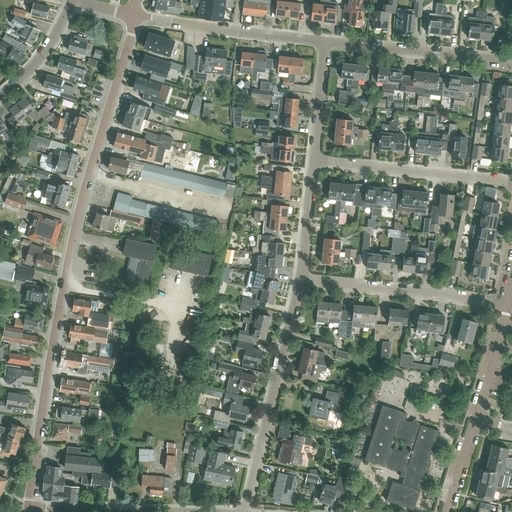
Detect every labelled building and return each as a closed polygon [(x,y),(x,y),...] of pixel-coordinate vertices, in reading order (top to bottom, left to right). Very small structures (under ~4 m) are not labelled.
[(173,0),(151,0),(150,10),(165,14),(165,13),(179,15),(181,3),(176,2),(176,0),(173,0)] [(200,8),(201,1),(193,0),(190,0),(190,7),(200,8)] [(200,8),(199,19),(223,22),(225,7),(226,0),(225,0),(200,0),(201,1),(200,8)] [(233,8),(234,1),(226,0),(225,7),(233,8)] [(274,16),(287,17),(288,2),(288,0),(281,0),(282,1),(276,1),(274,16)] [(365,12),(366,5),(364,5),(364,0),(344,0),(343,10),(344,10),(350,11),(349,25),(361,26),(363,12),(365,12)] [(373,27),(386,29),(388,13),(395,14),(396,0),(389,0),(388,5),(384,5),(383,12),(369,10),(368,19),(374,20),(373,27)] [(49,7),(28,2),(27,8),(33,9),(31,15),(46,19),(47,17),(48,16),(49,13),(48,12),(49,7)] [(267,5),(244,2),(242,14),(266,17),(267,5)] [(288,2),(287,17),(299,19),(300,3),(288,2)] [(412,32),(414,16),(421,17),(422,3),(415,2),(415,3),(414,11),(409,10),(408,15),(401,14),(399,30),(402,31),(401,34),(410,35),(410,32),(412,32)] [(311,20),(323,21),(325,5),(312,4),(311,20)] [(325,5),(323,21),(336,23),(337,7),(325,5)] [(427,34),(439,35),(442,9),(436,8),(435,15),(429,14),(427,34)] [(14,11),(11,10),(10,14),(24,18),(26,12),(14,9),(14,11)] [(442,9),(439,35),(452,36),(454,17),(446,16),(446,10),(442,9)] [(469,23),(468,38),(480,39),(481,25),(483,13),(476,12),(475,19),(468,19),(468,23),(469,23)] [(481,25),(480,39),(492,41),(494,26),(488,25),(488,21),(486,21),(487,13),(483,13),(481,25)] [(27,25),(25,24),(26,22),(15,16),(11,24),(21,29),(20,30),(18,29),(15,36),(20,38),(19,39),(32,46),(39,31),(27,25)] [(149,34),(145,48),(169,56),(174,42),(164,39),(158,37),(149,34)] [(87,40),(74,36),(73,40),(71,39),(70,44),(69,45),(68,48),(68,49),(68,51),(89,57),(93,45),(86,43),(87,40)] [(0,42),(0,50),(4,53),(5,51),(9,54),(7,57),(19,64),(25,55),(7,45),(7,44),(2,41),(1,43),(0,42)] [(199,56),(197,73),(208,74),(208,73),(224,75),(227,51),(207,49),(206,57),(199,56)] [(93,57),(102,59),(104,52),(95,50),(93,57)] [(240,65),(253,66),(254,54),(242,52),(240,65)] [(267,55),(254,54),(253,66),(252,81),(256,81),(257,72),(265,73),(267,55)] [(145,56),(141,70),(154,74),(152,79),(164,83),(165,78),(166,78),(169,68),(180,72),(182,66),(170,62),(169,64),(145,56)] [(69,80),(81,84),(85,71),(74,67),(76,61),(61,57),(61,58),(59,59),(58,62),(59,63),(57,68),(66,71),(65,72),(70,74),(69,80)] [(289,73),(291,58),(279,57),(277,72),(289,73)] [(301,74),(303,59),(291,58),(289,73),(289,79),(294,80),(295,74),(301,74)] [(351,92),(352,84),(353,79),(354,65),(349,65),(349,62),(340,62),(340,68),(342,69),(341,78),(348,79),(346,92),(351,92)] [(354,65),(353,79),(365,81),(367,67),(354,65)] [(407,76),(402,76),(403,71),(402,71),(402,69),(401,67),(397,67),(395,68),(395,70),(390,69),(389,83),(387,96),(387,101),(392,102),(394,89),(394,84),(401,85),(400,88),(406,89),(408,76),(407,76)] [(377,76),(377,82),(383,83),(382,89),(383,89),(382,96),(387,96),(389,83),(390,69),(378,68),(377,76)] [(414,72),(413,77),(408,76),(406,89),(412,90),(418,90),(417,106),(422,106),(423,100),(424,87),(426,73),(414,72)] [(429,95),(442,96),(443,80),(438,80),(438,75),(426,73),(423,100),(428,101),(429,95)] [(43,87),(58,91),(64,93),(62,99),(75,103),(77,97),(72,96),(74,88),(65,85),(64,86),(60,85),(62,80),(47,75),(46,76),(45,76),(43,81),(45,81),(43,87)] [(458,105),(460,91),(462,77),(449,76),(449,81),(443,80),(442,96),(453,97),(453,104),(458,105)] [(169,87),(137,77),(133,89),(144,92),(143,95),(157,99),(158,97),(166,99),(169,87)] [(460,91),(458,105),(464,105),(466,92),(472,92),(471,97),(477,98),(479,85),(473,84),(474,78),(462,77),(460,91)] [(500,80),(498,98),(511,99),(511,86),(509,86),(509,81),(500,80)] [(481,92),(485,93),(490,93),(492,84),(482,83),(481,92)] [(251,98),(272,100),(273,91),(252,89),(251,98)] [(339,97),(338,104),(339,104),(350,105),(351,98),(339,97)] [(25,98),(17,104),(26,115),(30,113),(36,121),(40,118),(25,98)] [(271,103),(270,111),(297,114),(298,107),(300,107),(301,106),(302,102),(300,100),(299,100),(299,99),(285,98),(285,104),(272,103),(271,103)] [(511,111),(511,99),(498,98),(497,110),(511,112),(511,111)] [(126,114),(143,120),(148,121),(152,109),(147,108),(147,107),(130,102),(128,107),(127,107),(125,108),(124,112),(125,114),(126,114)] [(204,102),(202,117),(210,119),(210,118),(214,118),(215,114),(211,114),(213,104),(204,102)] [(26,115),(17,104),(10,110),(14,115),(7,120),(12,126),(26,115)] [(174,111),(155,105),(153,111),(173,117),(174,111)] [(38,112),(44,120),(49,116),(43,108),(38,112)] [(199,117),(200,111),(193,109),(191,115),(199,117)] [(497,110),(495,123),(511,124),(511,112),(497,110)] [(297,114),(270,111),(270,115),(271,115),(270,120),(283,121),(282,127),(296,128),(297,114)] [(63,125),(82,131),(84,126),(86,126),(87,126),(89,117),(89,116),(79,113),(78,116),(73,114),(73,115),(67,113),(66,114),(64,119),(65,119),(63,125)] [(143,120),(126,114),(126,115),(125,115),(123,116),(121,120),(122,122),(124,122),(122,127),(139,132),(143,120)] [(65,119),(64,119),(55,116),(54,122),(63,125),(65,119)] [(0,117),(0,133),(3,132),(8,140),(12,138),(0,117)] [(337,119),(335,131),(351,133),(353,120),(337,119)] [(248,129),(269,131),(270,123),(249,121),(248,129)] [(388,134),(381,133),(381,131),(376,130),(375,141),(379,142),(378,149),(391,150),(392,134),(394,122),(389,121),(388,131),(388,134)] [(430,126),(427,154),(431,154),(430,156),(431,157),(437,157),(438,156),(438,155),(440,155),(440,149),(446,149),(446,143),(447,143),(448,137),(442,136),(435,135),(436,121),(431,121),(430,126)] [(63,125),(54,122),(52,128),(62,131),(63,125)] [(394,122),(391,150),(403,151),(405,135),(397,135),(398,122),(394,122)] [(509,137),(511,124),(495,123),(494,135),(509,137)] [(448,137),(447,143),(453,143),(451,157),(464,158),(467,138),(456,136),(457,125),(449,124),(448,137)] [(82,131),(63,125),(62,131),(67,132),(65,139),(79,143),(79,142),(81,143),(82,142),(83,137),(83,136),(81,135),(82,131)] [(424,137),(417,137),(415,152),(427,154),(430,126),(426,125),(424,137)] [(351,133),(335,131),(334,144),(350,145),(351,133)] [(154,160),(169,165),(172,155),(157,151),(157,148),(143,144),(144,141),(117,133),(114,147),(140,154),(139,157),(153,162),(154,160)] [(49,147),(51,141),(33,135),(28,150),(36,152),(38,144),(49,147)] [(508,149),(509,137),(494,135),(492,148),(508,149)] [(272,144),(271,148),(278,148),(294,150),(295,137),(279,136),(278,143),(272,142),(272,144)] [(473,145),(471,159),(480,160),(482,146),(473,145)] [(271,148),(261,147),(261,148),(261,153),(271,154),(270,160),(292,163),(292,162),(294,150),(278,148),(271,148)] [(508,149),(492,148),(491,161),(506,162),(508,149)] [(48,156),(52,157),(52,159),(76,166),(79,155),(65,151),(58,149),(56,154),(54,154),(49,152),(48,156)] [(52,159),(52,157),(48,156),(46,163),(53,165),(51,172),(60,174),(60,173),(70,176),(69,177),(74,178),(76,170),(75,170),(76,166),(52,159)] [(141,172),(143,166),(111,158),(108,170),(126,174),(127,168),(141,172)] [(149,165),(144,163),(140,177),(146,179),(149,165)] [(155,166),(149,165),(146,179),(151,180),(155,166)] [(160,168),(155,166),(151,180),(157,181),(160,168)] [(166,169),(160,168),(157,181),(163,183),(166,169)] [(37,170),(33,169),(32,174),(36,175),(36,176),(47,179),(49,174),(37,170)] [(172,170),(166,169),(163,183),(168,184),(172,170)] [(177,172),(172,170),(168,184),(174,186),(177,172)] [(261,175),(260,181),(290,185),(291,172),(287,172),(276,171),(275,177),(270,176),(270,175),(261,175)] [(183,173),(177,172),(174,186),(179,187),(183,173)] [(188,175),(183,173),(179,187),(185,188),(188,175)] [(194,176),(188,175),(185,188),(191,190),(194,176)] [(200,177),(194,176),(191,190),(196,191),(200,177)] [(28,184),(13,177),(8,191),(16,194),(19,186),(26,189),(28,184)] [(205,179),(200,177),(196,191),(202,193),(205,179)] [(211,180),(205,179),(202,193),(207,194),(211,180)] [(217,182),(211,180),(207,194),(213,196),(217,182)] [(274,188),(274,195),(289,196),(290,185),(260,181),(261,187),(274,188)] [(43,190),(67,197),(70,186),(56,182),(55,187),(49,185),(44,184),(44,185),(43,190)] [(222,183),(217,182),(213,196),(219,197),(222,183)] [(228,185),(222,183),(219,197),(224,198),(228,185)] [(338,224),(339,213),(340,200),(342,184),(330,183),(328,199),(336,200),(334,217),(326,216),(325,223),(338,224)] [(342,184),(340,200),(339,213),(344,213),(345,201),(352,201),(352,203),(353,205),(354,206),(358,207),(359,195),(353,194),(354,186),(342,184)] [(365,205),(365,203),(372,204),(371,219),(375,220),(376,217),(379,188),(366,187),(365,195),(359,195),(358,207),(362,207),(364,206),(365,205)] [(391,189),(379,188),(376,217),(381,217),(382,205),(388,205),(388,209),(392,209),(392,210),(395,210),(397,194),(391,193),(391,189)] [(415,192),(412,220),(412,224),(415,224),(415,221),(417,221),(418,208),(426,209),(428,193),(427,193),(427,191),(426,190),(421,189),(420,191),(420,192),(415,192)] [(43,190),(41,196),(47,198),(46,202),(51,203),(50,203),(64,207),(67,197),(43,190)] [(415,192),(403,191),(401,206),(409,207),(408,220),(412,220),(415,192)] [(9,193),(5,203),(24,210),(28,200),(9,193)] [(132,198),(117,194),(115,202),(130,206),(132,200),(132,198)] [(441,194),(440,207),(432,206),(431,223),(444,224),(445,216),(452,216),(454,195),(441,194)] [(495,197),(485,195),(482,214),(497,217),(499,204),(493,203),(495,197)] [(462,210),(467,211),(471,212),(473,199),(465,198),(462,210)] [(137,202),(132,200),(130,206),(129,213),(134,215),(137,202)] [(130,206),(115,202),(113,211),(128,215),(129,213),(130,206)] [(143,203),(137,202),(134,215),(140,216),(143,203)] [(148,204),(143,203),(140,216),(145,218),(148,204)] [(154,206),(148,204),(145,218),(150,219),(154,206)] [(272,205),(270,217),(286,219),(288,206),(272,205)] [(159,207),(154,206),(150,219),(156,220),(159,207)] [(165,209),(159,207),(156,220),(161,222),(165,209)] [(170,210),(165,209),(161,222),(167,223),(170,210)] [(176,211),(170,210),(167,223),(172,225),(176,211)] [(181,213),(176,211),(172,225),(178,226),(181,213)] [(270,217),(264,216),(265,212),(260,212),(259,220),(264,221),(262,235),(279,236),(279,231),(285,231),(286,219),(270,217)] [(63,222),(35,213),(31,226),(30,225),(29,228),(30,228),(27,237),(55,246),(63,222)] [(140,218),(118,213),(117,218),(139,224),(140,218)] [(187,214),(181,213),(178,226),(183,227),(187,214)] [(113,224),(114,219),(109,217),(97,214),(93,228),(106,231),(111,232),(113,224)] [(192,215),(187,214),(183,227),(189,229),(192,215)] [(482,214),(479,226),(495,229),(497,217),(482,214)] [(198,217),(192,215),(189,229),(194,230),(198,217)] [(203,218),(198,217),(194,230),(200,231),(203,218)] [(209,220),(203,218),(200,231),(205,233),(209,220)] [(214,221),(209,220),(205,233),(211,234),(214,221)] [(219,222),(214,221),(211,234),(217,236),(219,222)] [(479,226),(477,239),(492,242),(493,237),(495,237),(497,236),(497,231),(496,229),(495,229),(479,226)] [(158,233),(146,231),(144,238),(157,240),(158,233)] [(253,252),(259,253),(283,256),(284,243),(278,242),(279,236),(262,235),(261,235),(259,234),(257,247),(253,247),(253,252)] [(362,251),(368,251),(370,235),(363,234),(362,251)] [(456,244),(460,245),(462,245),(464,236),(457,235),(456,244)] [(391,254),(397,254),(399,238),(393,237),(391,254)] [(324,238),(323,251),(339,252),(340,240),(324,238)] [(397,254),(404,255),(406,238),(399,238),(397,254)] [(477,239),(475,251),(490,254),(491,249),(493,249),(494,248),(495,244),(494,242),(492,242),(477,239)] [(126,280),(148,284),(152,262),(153,262),(157,246),(127,240),(124,255),(131,257),(126,280)] [(427,257),(433,258),(435,241),(429,241),(427,257)] [(42,254),(44,248),(31,244),(25,263),(50,270),(53,257),(42,254)] [(416,246),(411,246),(410,258),(403,257),(402,271),(414,272),(415,258),(416,246)] [(171,269),(207,277),(212,257),(176,249),(171,269)] [(355,258),(355,254),(356,250),(345,249),(345,253),(344,257),(355,258)] [(339,252),(323,251),(322,263),(338,265),(338,257),(344,257),(345,253),(339,252)] [(475,251),(473,264),(488,266),(490,254),(475,251)] [(259,253),(258,271),(274,274),(275,267),(281,268),(283,256),(259,253)] [(366,268),(378,269),(379,255),(367,254),(366,268)] [(379,255),(378,269),(390,270),(391,256),(379,255)] [(415,258),(414,272),(426,274),(427,260),(415,258)] [(452,259),(449,275),(458,277),(461,261),(452,259)] [(488,266),(473,264),(470,276),(486,279),(487,274),(490,274),(491,267),(488,266)] [(35,270),(19,265),(16,277),(15,281),(25,283),(25,280),(32,281),(35,270)] [(254,288),(262,290),(276,293),(278,282),(273,280),(274,274),(258,271),(254,288)] [(45,310),(49,288),(39,286),(39,287),(27,285),(24,305),(36,307),(36,308),(45,310)] [(256,307),(258,301),(260,302),(273,305),(276,293),(262,290),(254,288),(252,287),(251,293),(257,295),(255,301),(243,298),(242,304),(256,307)] [(114,314),(98,312),(99,303),(91,302),(75,300),(75,301),(74,301),(73,306),(74,306),(73,312),(81,313),(80,315),(89,316),(88,327),(111,330),(114,314)] [(328,323),(330,303),(318,302),(316,322),(328,324),(328,323)] [(330,303),(328,323),(339,324),(340,324),(340,321),(341,310),(342,304),(330,303)] [(257,313),(255,313),(256,307),(242,304),(241,309),(251,312),(249,318),(244,317),(242,322),(244,322),(267,328),(270,316),(257,313)] [(0,305),(0,311),(9,314),(10,308),(0,305)] [(365,307),(353,306),(352,319),(353,319),(352,322),(352,327),(364,327),(364,321),(365,307)] [(376,322),(377,308),(365,307),(364,321),(376,322)] [(388,323),(400,324),(407,325),(408,311),(402,310),(389,309),(388,323)] [(429,332),(431,315),(418,313),(416,331),(429,332)] [(14,326),(41,332),(44,319),(26,315),(25,321),(16,319),(14,326)] [(442,334),(444,317),(431,315),(429,332),(442,334)] [(461,326),(456,341),(471,345),(477,324),(462,320),(460,319),(458,325),(461,326)] [(338,337),(344,338),(346,321),(340,321),(340,324),(339,324),(338,337)] [(346,321),(344,338),(351,339),(352,327),(352,322),(346,321)] [(267,328),(244,322),(244,323),(247,324),(245,332),(240,331),(238,340),(255,344),(257,338),(265,340),(267,328)] [(374,341),(380,341),(382,325),(375,324),(374,341)] [(2,340),(38,348),(40,338),(20,334),(21,331),(21,329),(23,329),(23,328),(5,325),(2,340)] [(388,325),(382,325),(380,341),(379,358),(386,358),(388,355),(389,344),(387,342),(388,325)] [(80,338),(93,340),(93,342),(106,344),(108,333),(95,331),(95,329),(71,326),(70,330),(69,331),(68,334),(70,336),(69,337),(72,337),(71,344),(79,345),(80,338)] [(313,344),(331,349),(332,342),(315,338),(313,344)] [(262,352),(249,349),(250,343),(238,340),(235,352),(244,354),(242,362),(259,366),(262,352)] [(304,348),(301,360),(327,366),(328,362),(322,361),(324,353),(304,348)] [(335,357),(347,360),(349,353),(337,350),(335,357)] [(8,353),(7,362),(30,366),(32,357),(8,353)] [(65,359),(64,362),(65,363),(65,366),(79,368),(78,373),(86,375),(87,369),(88,369),(108,372),(110,360),(99,358),(67,353),(66,358),(65,359)] [(456,358),(442,354),(440,360),(438,366),(452,370),(456,358)] [(413,356),(401,355),(399,366),(422,369),(423,365),(412,364),(413,356)] [(440,360),(433,359),(432,367),(423,365),(422,369),(437,371),(440,360)] [(301,360),(298,372),(318,377),(320,369),(325,371),(327,366),(301,360)] [(243,368),(219,363),(217,371),(230,374),(225,391),(237,394),(239,386),(253,389),(256,377),(242,373),(243,368)] [(22,380),(33,382),(34,372),(21,370),(22,367),(6,365),(5,375),(8,376),(6,383),(21,385),(22,380)] [(404,373),(395,370),(393,376),(402,379),(404,373)] [(90,383),(63,379),(62,380),(61,381),(60,385),(61,386),(61,391),(75,394),(75,396),(84,398),(85,394),(88,395),(88,392),(90,392),(92,384),(90,384),(90,383)] [(343,413),(348,393),(338,391),(337,393),(327,391),(324,401),(312,398),(309,414),(317,416),(316,419),(327,421),(329,411),(330,411),(331,410),(343,413)] [(0,401),(0,411),(13,414),(14,407),(27,409),(29,397),(8,393),(7,402),(0,401)] [(230,417),(245,421),(249,408),(240,406),(243,397),(226,393),(223,403),(231,405),(229,413),(214,410),(212,419),(229,423),(230,417)] [(84,398),(75,396),(72,396),(71,403),(86,405),(87,403),(83,402),(84,398)] [(399,419),(401,412),(382,406),(365,460),(384,466),(396,470),(401,472),(400,477),(404,478),(401,485),(392,482),(386,501),(413,510),(420,490),(419,490),(438,431),(421,425),(421,426),(409,418),(406,421),(399,419)] [(97,419),(98,410),(89,409),(89,411),(63,407),(62,408),(59,408),(57,409),(56,416),(57,418),(61,418),(61,419),(80,422),(81,416),(88,417),(88,418),(97,419)] [(229,423),(212,419),(211,425),(225,428),(228,429),(229,423)] [(2,427),(0,426),(0,435),(19,441),(21,435),(23,436),(25,430),(25,428),(9,423),(7,429),(2,428),(2,427)] [(53,439),(67,440),(68,432),(82,433),(83,427),(55,424),(53,439)] [(217,445),(239,450),(239,448),(241,448),(243,442),(241,442),(243,433),(228,429),(225,428),(222,438),(219,437),(217,445)] [(19,441),(0,435),(0,441),(1,442),(0,446),(0,454),(7,456),(8,452),(15,455),(19,441)] [(280,453),(278,459),(278,460),(279,461),(279,462),(280,463),(281,463),(287,465),(288,463),(300,466),(303,455),(298,454),(301,444),(310,446),(312,439),(294,435),(293,442),(283,439),(281,448),(284,449),(283,453),(280,453)] [(191,445),(188,461),(200,464),(203,453),(205,448),(191,445)] [(489,458),(511,463),(511,458),(506,458),(509,449),(492,445),(489,458)] [(73,470),(73,475),(88,477),(87,481),(93,481),(95,471),(101,472),(103,459),(91,458),(91,454),(80,453),(81,448),(68,447),(66,469),(73,470)] [(203,479),(212,481),(231,485),(235,468),(222,465),(225,454),(210,451),(209,458),(211,458),(210,462),(207,461),(203,479)] [(486,471),(499,474),(502,475),(505,466),(511,469),(511,463),(489,458),(486,470),(486,471)] [(44,487),(44,488),(46,489),(44,499),(59,501),(63,501),(63,502),(77,503),(77,499),(78,493),(79,488),(63,486),(64,478),(72,479),(73,475),(62,474),(62,469),(48,467),(47,476),(45,476),(45,484),(44,487)] [(104,472),(101,472),(95,471),(93,481),(87,481),(87,484),(99,485),(98,488),(104,489),(104,486),(110,486),(111,469),(105,468),(104,472)] [(479,482),(505,488),(505,483),(497,482),(499,474),(486,471),(486,470),(482,469),(479,482)] [(275,486),(272,499),(291,504),(293,497),(288,496),(290,490),(292,491),(295,478),(278,473),(278,474),(280,474),(277,486),(275,486)] [(305,482),(317,484),(318,478),(307,475),(305,482)] [(142,487),(151,488),(150,495),(170,496),(172,478),(165,478),(165,477),(142,476),(142,487)] [(333,496),(339,497),(342,484),(336,482),(335,487),(323,484),(318,501),(331,504),(333,496)] [(505,488),(479,482),(476,495),(493,499),(495,490),(502,494),(505,488)]
